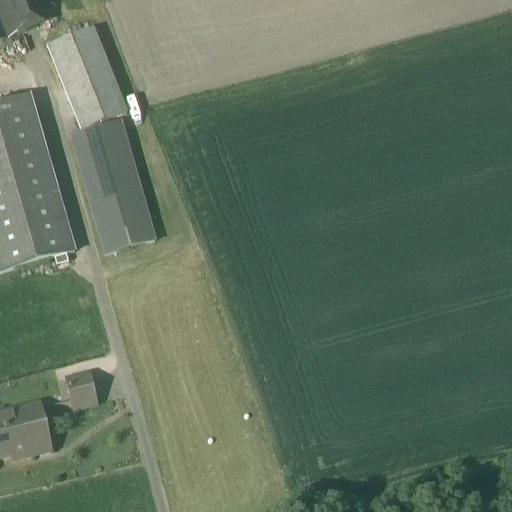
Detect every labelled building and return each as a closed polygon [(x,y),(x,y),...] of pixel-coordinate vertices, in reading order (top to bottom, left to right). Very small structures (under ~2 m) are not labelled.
[(0,0),(0,26),(7,43),(56,20),(47,0),(0,0)] [(47,52),(81,136),(128,118),(94,33),(47,52)] [(23,110),(0,116),(0,291),(70,271),(23,110)] [(71,141),(106,260),(155,245),(121,127),(71,141)] [(65,382),(73,416),(98,410),(89,376),(65,382)] [(0,420),(0,461),(12,459),(13,463),(34,458),(33,456),(50,452),(41,412),(0,420)]
